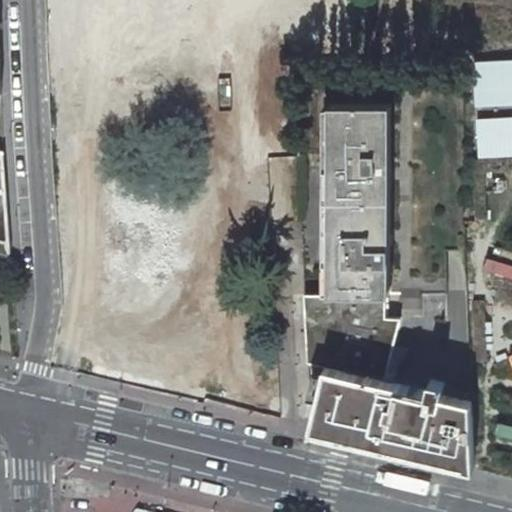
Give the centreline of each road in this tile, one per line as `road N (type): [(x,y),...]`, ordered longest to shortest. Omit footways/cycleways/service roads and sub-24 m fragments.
road 1 (unclassified): [(28,0),(46,299),(26,422)]
road 2 (primary): [(374,497),(26,422)]
